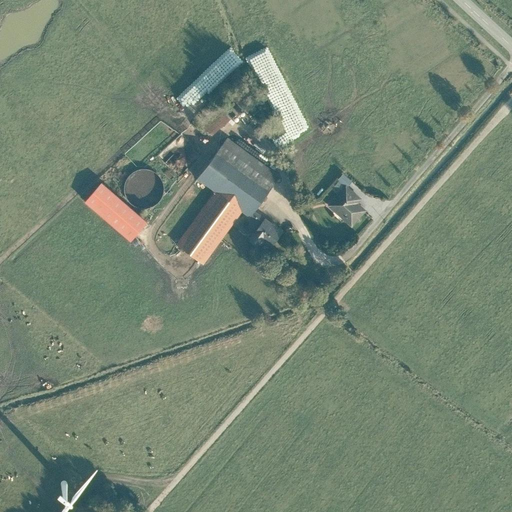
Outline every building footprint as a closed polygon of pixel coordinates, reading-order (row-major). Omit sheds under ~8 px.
[(198,72),(205,63),(202,60),(195,69),(198,72)] [(182,84),(194,75),(191,71),(179,80),(182,84)] [(198,122),(206,134),(229,120),(221,107),(198,122)] [(197,215),(176,243),(202,262),(223,234),(241,210),(250,217),(255,209),(274,183),(280,174),(227,136),(197,178),(215,191),(197,215)] [(126,182),(125,188),(126,193),(129,198),(133,202),(139,204),(144,205),(150,204),(155,201),(159,197),(161,191),(162,186),(161,180),(158,175),(153,171),(148,169),(142,168),(137,169),(132,172),(128,177),(126,182)] [(148,220),(100,182),(83,203),(131,241),(148,220)] [(344,184),(326,205),(352,226),(366,210),(357,203),(361,198),(344,184)] [(260,225),(249,239),(257,245),(261,239),(271,247),(282,230),(255,209),(250,217),(260,225)]
